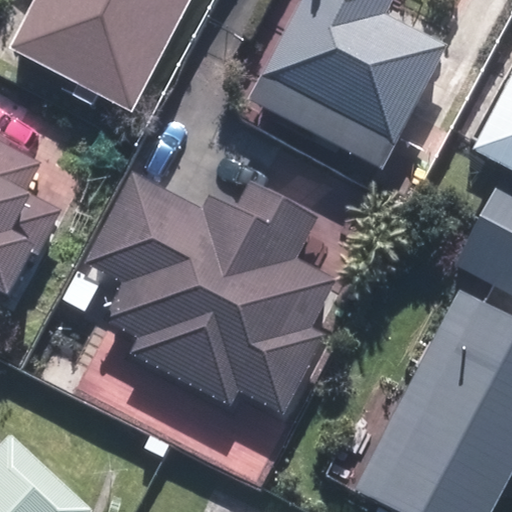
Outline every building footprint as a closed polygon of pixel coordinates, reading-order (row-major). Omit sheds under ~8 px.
[(131,115),(189,0),(123,0),(122,3),(117,0),(40,0),(12,55),(131,115)] [(303,0),(247,103),(378,175),(444,55),(381,21),(392,0),(303,0)] [(511,79),(471,155),(511,176),(511,79)] [(0,304),(13,311),(62,221),(25,201),(41,171),(0,149),(0,304)] [(128,176),(84,265),(127,286),(108,324),(138,339),(129,358),(229,407),(236,394),(287,418),(326,340),(311,332),(336,282),(295,262),(315,220),(246,186),(233,212),(206,199),(200,211),(128,176)] [(511,192),(500,186),(456,271),(511,300),(511,192)] [(393,511),(490,511),(511,472),(511,327),(459,300),(357,493),(393,511)] [(86,511),(9,440),(0,449),(0,511),(86,511)]
